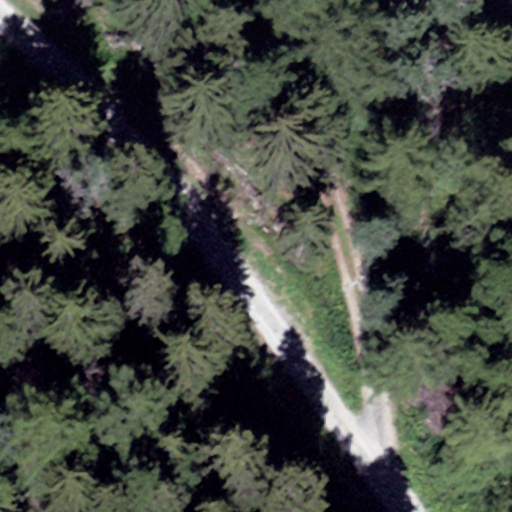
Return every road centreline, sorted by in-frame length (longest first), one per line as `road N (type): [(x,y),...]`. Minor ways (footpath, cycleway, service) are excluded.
road 1 (track): [(0,38),(30,64),(350,452)]
road 2 (track): [(350,452),(211,0)]
